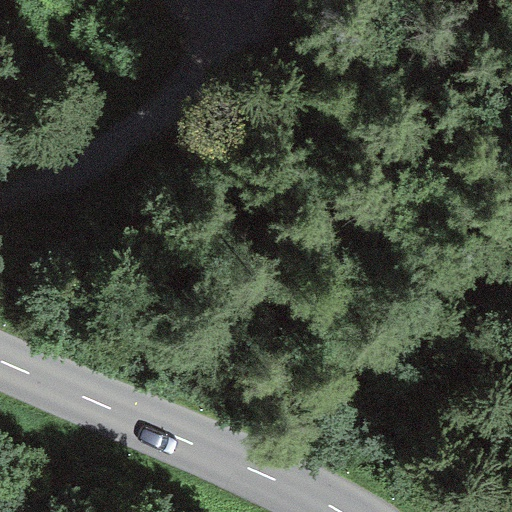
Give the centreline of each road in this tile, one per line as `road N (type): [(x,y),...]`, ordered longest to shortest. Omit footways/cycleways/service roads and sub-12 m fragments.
road 1 (tertiary): [(335,511),(0,359)]
road 2 (track): [(0,201),(45,187),(131,136),(267,0)]
